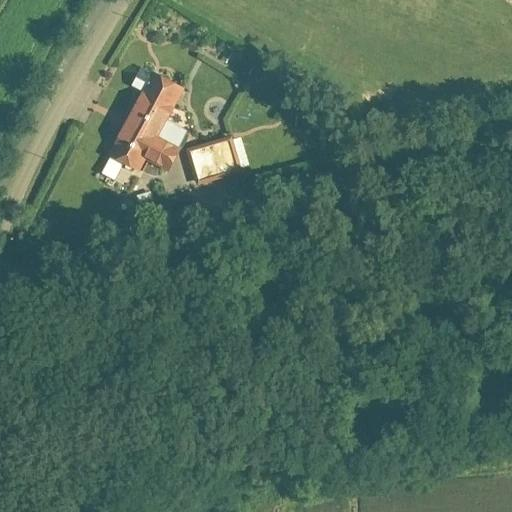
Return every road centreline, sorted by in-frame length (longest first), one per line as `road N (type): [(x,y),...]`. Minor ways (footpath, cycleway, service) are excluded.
road 1 (residential): [(0,294),(511,131)]
road 2 (residential): [(0,226),(122,0)]
